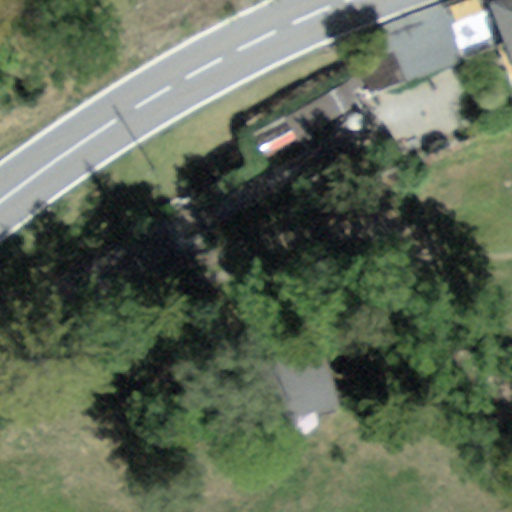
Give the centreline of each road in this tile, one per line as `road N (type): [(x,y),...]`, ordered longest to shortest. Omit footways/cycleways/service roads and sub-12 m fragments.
road 1 (primary): [(0,202),(273,33),(359,0)]
road 2 (track): [(0,358),(312,186)]
